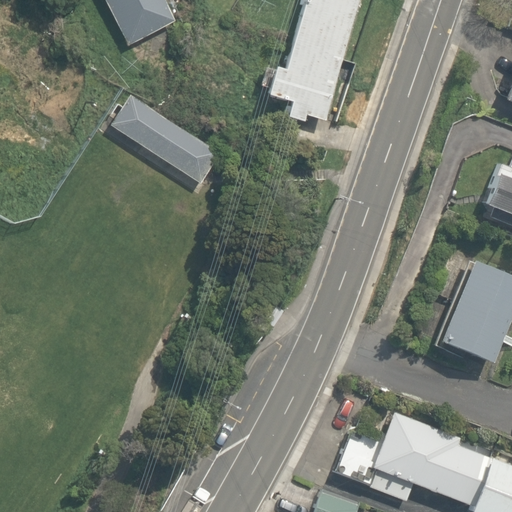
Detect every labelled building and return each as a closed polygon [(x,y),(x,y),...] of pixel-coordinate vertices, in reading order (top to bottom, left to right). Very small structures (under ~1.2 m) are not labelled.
[(167,21),(155,0),(89,0),(115,48),(167,21)] [(273,100),(270,113),(291,119),(293,114),(318,120),(346,0),(284,0),(270,63),(260,61),(252,95),(273,100)] [(511,36),(504,33),(478,94),(511,108),(511,36)] [(214,156),(122,96),(103,126),(195,185),(214,156)] [(496,177),(480,170),(467,204),(511,221),(511,146),(508,145),(496,177)] [(511,275),(511,271),(450,247),(414,334),(477,360),(511,275)] [(511,511),(511,462),(384,407),(368,443),(339,430),(324,465),(398,496),(403,484),(449,504),(447,509),(454,511),(511,511)] [(349,511),(352,505),(315,489),(304,511),(349,511)]
